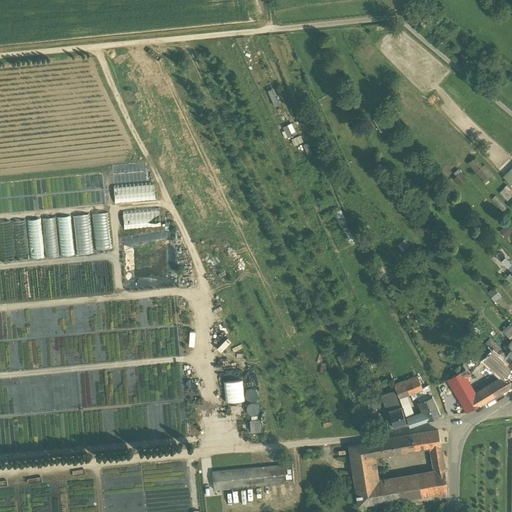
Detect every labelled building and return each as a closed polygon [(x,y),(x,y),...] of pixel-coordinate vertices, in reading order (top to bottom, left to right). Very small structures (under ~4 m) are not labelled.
[(272,88),(266,90),(271,105),(278,103),(272,88)] [(372,120),(379,131),(387,126),(380,115),(372,120)] [(282,126),(287,138),(297,133),(291,122),(282,126)] [(290,138),(293,145),(302,141),(299,135),(290,138)] [(483,180),(490,173),(474,155),(466,162),(483,180)] [(453,177),(459,185),(466,179),(460,171),(453,177)] [(112,202),(153,200),(152,182),(111,185),(112,202)] [(121,210),(122,228),(158,226),(157,208),(121,210)] [(92,213),(93,248),(108,248),(107,212),(92,213)] [(10,221),(0,221),(0,261),(90,254),(87,214),(71,215),(10,221)] [(503,236),(511,232),(507,226),(500,230),(503,236)] [(493,301),(500,295),(492,286),(485,293),(493,301)] [(503,313),(494,303),(490,307),(498,317),(503,313)] [(493,351),(484,361),(489,365),(498,356),(493,351)] [(511,385),(511,369),(498,356),(489,365),(507,382),(505,385),(508,388),(511,386),(511,385)] [(463,376),(460,372),(447,380),(467,412),(500,392),(495,383),(474,395),(463,376)] [(404,385),(395,389),(398,397),(422,389),(418,380),(416,381),(414,377),(403,382),(404,385)] [(222,380),(223,401),(253,399),(253,389),(241,389),(241,379),(222,380)] [(394,392),(382,396),(386,409),(391,407),(397,405),(398,405),(394,392)] [(430,392),(418,396),(420,401),(432,397),(430,392)] [(380,406),(377,397),(369,400),(372,410),(376,409),(383,407),(382,405),(380,406)] [(432,397),(420,401),(425,414),(428,421),(440,417),(432,397)] [(249,417),(258,410),(251,401),(242,407),(249,417)] [(407,402),(401,404),(407,420),(413,418),(407,402)] [(392,411),(389,412),(394,427),(406,423),(401,408),(392,411)] [(372,410),(370,411),(373,421),(379,419),(376,409),(372,410)] [(425,414),(417,416),(420,423),(428,421),(425,414)] [(413,418),(407,420),(410,427),(420,423),(417,416),(413,418)] [(257,419),(247,420),(248,431),(258,430),(257,419)] [(388,422),(380,424),(383,431),(390,429),(388,422)] [(438,430),(405,436),(407,450),(431,446),(440,445),(438,430)] [(405,436),(370,442),(372,456),(407,450),(405,436)] [(370,442),(349,445),(359,505),(446,491),(446,480),(445,471),(436,473),(376,482),(372,456),(370,442)] [(440,445),(431,446),(436,473),(445,471),(440,445)] [(292,464),(212,472),(214,490),(294,482),(292,464)]
